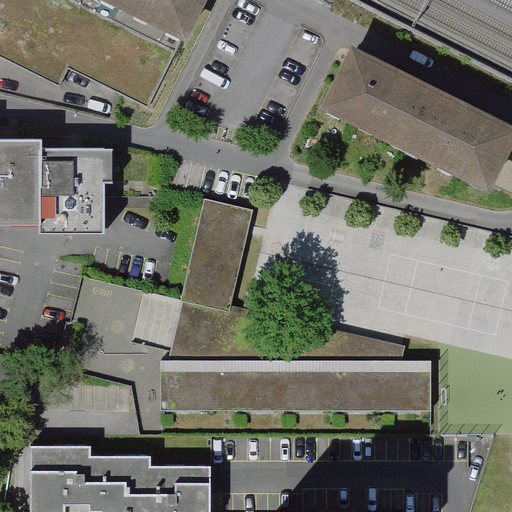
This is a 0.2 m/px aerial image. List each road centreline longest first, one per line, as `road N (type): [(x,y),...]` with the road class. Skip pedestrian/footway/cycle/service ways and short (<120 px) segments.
road 1 (residential): [(0,108),(511,226)]
road 2 (residential): [(511,115),(285,0)]
